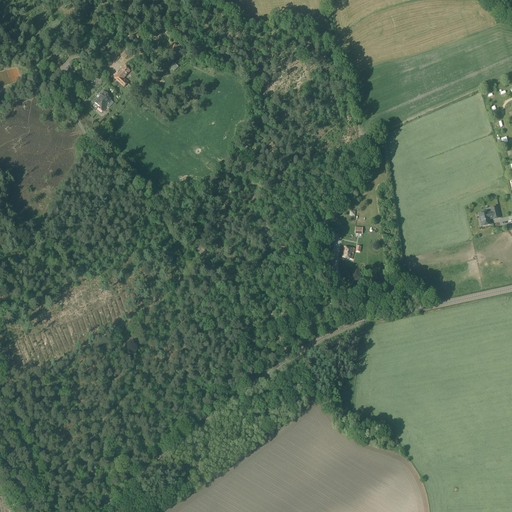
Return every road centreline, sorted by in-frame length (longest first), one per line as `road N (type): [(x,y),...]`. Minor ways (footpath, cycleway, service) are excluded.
road 1 (tertiary): [(96,511),(314,343),(349,325),(511,289)]
road 2 (track): [(0,308),(34,357),(54,368),(74,367),(136,333),(139,358),(124,390),(38,486)]
road 3 (track): [(117,185),(0,244)]
road 4 (track): [(50,511),(0,399)]
